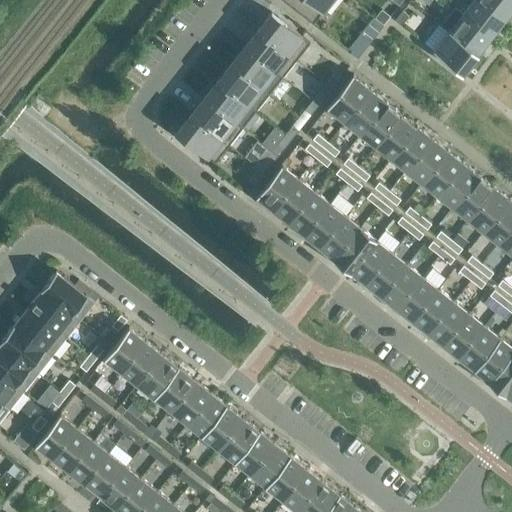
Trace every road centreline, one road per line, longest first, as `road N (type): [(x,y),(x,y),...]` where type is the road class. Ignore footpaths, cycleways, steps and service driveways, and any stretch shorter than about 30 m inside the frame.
road 1 (residential): [(138,121),(144,135),(510,427)]
road 2 (residential): [(46,240),(400,511)]
road 3 (residential): [(138,121),(226,0)]
